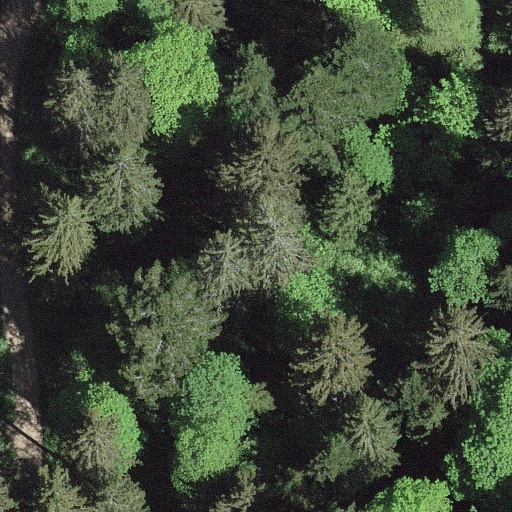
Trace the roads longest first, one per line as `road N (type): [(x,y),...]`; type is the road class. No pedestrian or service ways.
road 1 (trunk): [(206,0),(368,216),(511,429)]
road 2 (track): [(19,511),(16,56),(29,0)]
road 3 (track): [(16,130),(100,0)]
